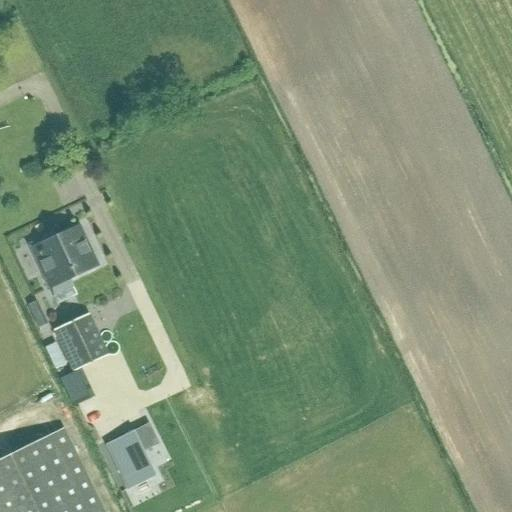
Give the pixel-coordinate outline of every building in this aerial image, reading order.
[(99,266),(79,224),(28,247),(48,290),(99,266)] [(26,306),(37,328),(46,324),(36,301),(26,306)] [(107,356),(88,313),(52,329),(71,371),(107,356)] [(79,374),(60,382),(72,409),(92,400),(79,374)] [(147,427),(104,448),(126,493),(153,479),(141,455),(157,447),(147,427)] [(0,511),(102,511),(62,430),(0,460),(0,511)]
